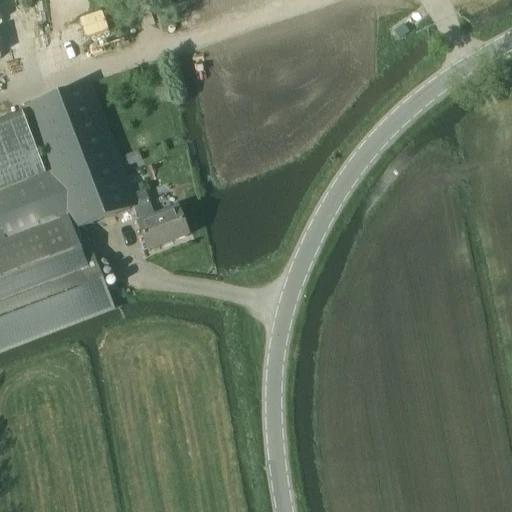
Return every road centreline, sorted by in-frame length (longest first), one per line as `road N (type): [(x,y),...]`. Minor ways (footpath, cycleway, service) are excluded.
road 1 (tertiary): [(285,511),(273,372),(308,247),(330,203),(400,116),(511,41)]
road 2 (track): [(0,111),(328,0)]
